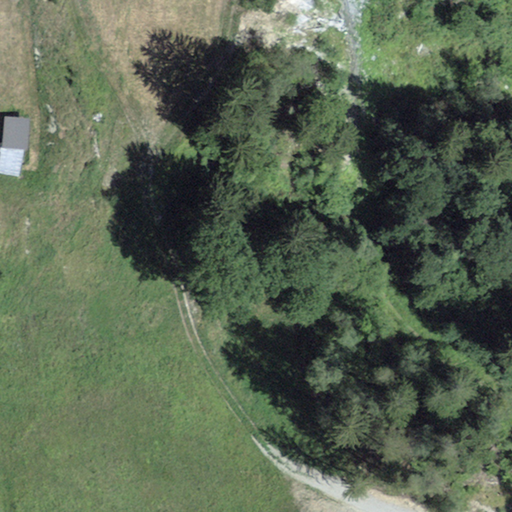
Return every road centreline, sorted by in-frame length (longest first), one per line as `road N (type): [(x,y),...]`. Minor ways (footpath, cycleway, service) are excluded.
road 1 (track): [(511,403),(396,301),(362,183),(361,84),(339,0)]
road 2 (track): [(234,0),(231,40),(161,158),(144,151),(80,0)]
